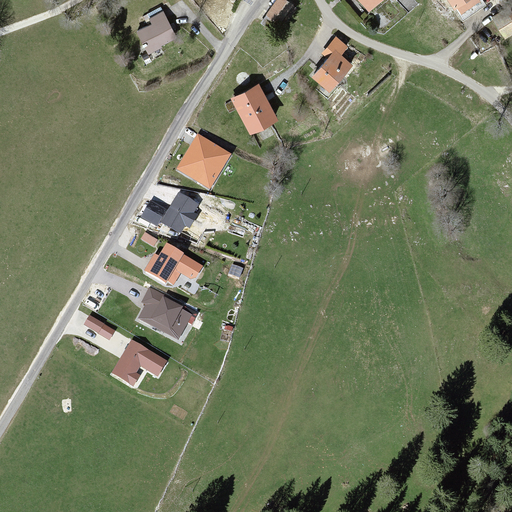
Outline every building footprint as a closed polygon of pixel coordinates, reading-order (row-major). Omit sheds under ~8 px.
[(276,0),(268,12),(281,21),(296,1),(294,0),(276,0)] [(459,0),(454,5),(466,19),(489,1),(487,0),(459,0)] [(511,4),(511,2),(493,14),(506,35),(511,30),(511,4)] [(152,22),(137,28),(146,49),(175,36),(163,10),(149,16),(152,22)] [(335,52),(339,55),(346,47),(336,38),(323,53),(329,59),(335,52)] [(329,59),(314,76),(331,91),(352,67),(339,55),(335,52),(329,59)] [(275,120),(259,88),(234,100),(250,132),(275,120)] [(227,154),(195,135),(175,168),(207,187),(227,154)] [(197,204),(179,193),(162,222),(180,232),(185,224),(190,227),(197,215),(193,213),(197,204)] [(165,210),(151,201),(141,217),(156,225),(165,210)] [(156,240),(145,233),(142,239),(153,245),(156,240)] [(202,266),(168,246),(160,258),(155,255),(146,269),(165,281),(167,279),(173,283),(181,271),(191,277),(195,277),(202,266)] [(243,269),(232,264),(228,273),(239,278),(243,269)] [(147,303),(140,318),(179,338),(190,316),(178,310),(180,307),(150,291),(144,301),(147,303)] [(102,323),(90,316),(85,325),(97,332),(102,323)] [(108,338),(113,330),(102,323),(97,332),(108,338)] [(132,341),(113,373),(132,384),(138,375),(135,373),(140,364),(157,374),(165,361),(132,341)]
